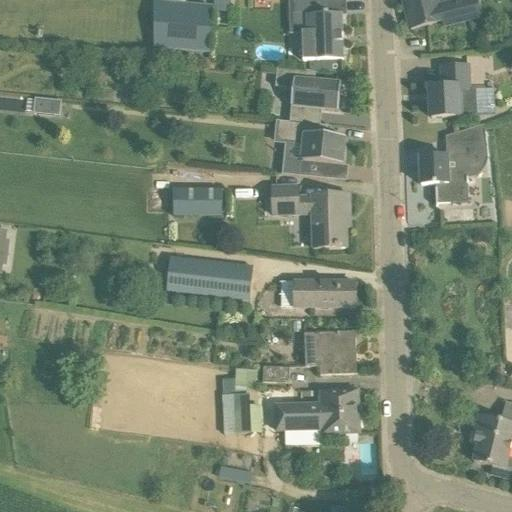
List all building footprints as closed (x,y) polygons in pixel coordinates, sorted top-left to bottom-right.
[(325,0),(289,0),(290,17),(305,17),(306,36),(303,36),(304,63),(344,62),(342,16),(329,16),(329,15),(325,15),(325,0)] [(437,0),(402,0),(411,31),(442,22),(443,28),(481,17),(476,0),(465,0),(439,7),(437,0)] [(213,10),(155,5),(154,34),(154,49),(209,55),(213,10)] [(468,67),(443,68),(444,88),(430,89),(432,120),(461,118),(478,117),(476,91),(469,91),(468,67)] [(290,123),(316,126),(318,111),(339,113),(342,85),(316,82),(317,73),(278,69),(276,89),(294,90),(290,123)] [(129,101),(145,103),(146,93),(130,91),(129,101)] [(62,103),(36,100),(35,115),(60,117),(62,103)] [(330,138),(331,128),(316,126),(290,123),(279,123),(278,143),(303,145),(300,176),(329,179),(331,166),(343,167),(346,139),(330,138)] [(488,164),(488,156),(485,126),(447,138),(447,158),(421,159),(422,187),(435,186),(436,205),(469,204),(467,180),(468,180),(473,180),(477,178),(480,176),(482,173),(485,169),(488,164)] [(350,196),(299,198),(299,188),(273,189),(274,218),(313,216),(314,251),(348,250),(347,219),(351,219),(350,196)] [(221,192),(173,192),(173,218),(221,219),(221,192)] [(0,275),(2,276),(4,267),(7,241),(8,231),(0,230),(0,275)] [(253,268),(170,259),(166,294),(249,303),(253,268)] [(356,284),(296,283),(282,282),(282,308),(296,309),(356,310),(356,284)] [(356,334),(319,336),(305,337),(307,370),(321,369),(321,378),(357,376),(356,334)] [(290,370),(263,369),(263,385),(290,386),(290,370)] [(258,372),(236,370),(235,388),(257,390),(258,372)] [(358,393),(322,394),(322,406),(276,408),(277,433),(288,433),(288,443),(312,443),(311,432),(323,431),(324,437),(360,435),(358,393)] [(261,407),(251,407),(250,396),(223,397),(225,436),(263,434),(261,407)] [(511,460),(509,460),(511,448),(511,406),(506,405),(504,413),(502,424),(480,418),(476,435),(481,436),(474,464),(493,469),(491,476),(511,481),(511,460)] [(359,445),(360,473),(376,472),(375,444),(359,445)] [(253,485),(255,473),(223,467),(221,479),(253,485)]
